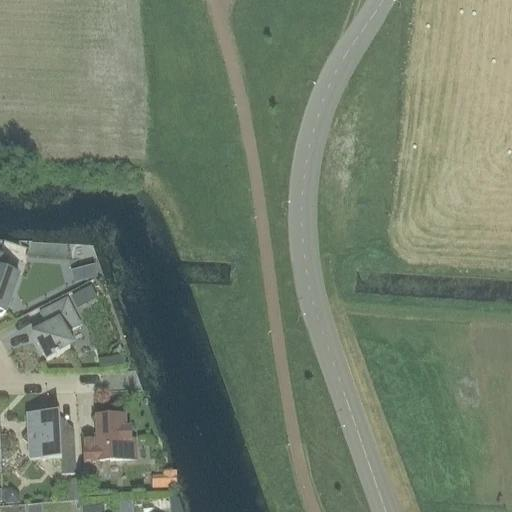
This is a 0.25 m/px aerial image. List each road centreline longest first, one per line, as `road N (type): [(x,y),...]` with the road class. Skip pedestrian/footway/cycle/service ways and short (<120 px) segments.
road 1 (tertiary): [(385,511),(316,317),(300,243),(303,177),(323,97),(382,0)]
road 2 (residential): [(0,385),(129,384)]
